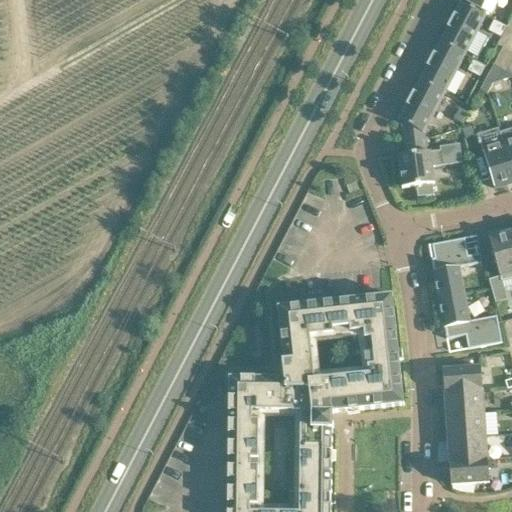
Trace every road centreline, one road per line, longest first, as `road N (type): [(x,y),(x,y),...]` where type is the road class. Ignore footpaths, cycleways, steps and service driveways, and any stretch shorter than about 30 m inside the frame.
road 1 (tertiary): [(101,511),(370,0)]
road 2 (residential): [(393,228),(418,361),(421,511)]
road 3 (residential): [(393,228),(363,155),(365,139),(439,0)]
road 4 (residential): [(511,204),(393,228)]
